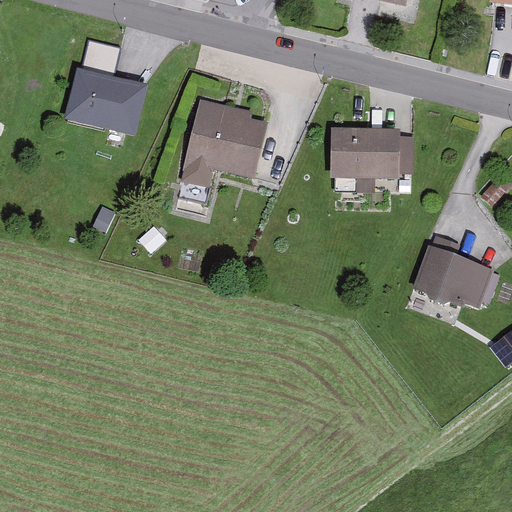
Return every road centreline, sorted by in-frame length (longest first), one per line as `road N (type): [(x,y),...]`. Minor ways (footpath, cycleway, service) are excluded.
road 1 (tertiary): [(79,0),(511,110)]
road 2 (track): [(348,511),(511,386)]
